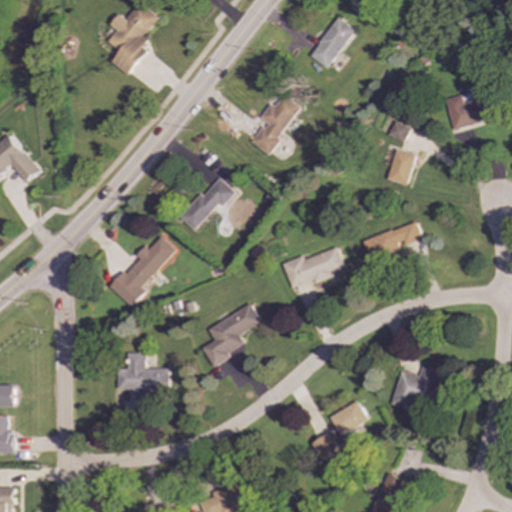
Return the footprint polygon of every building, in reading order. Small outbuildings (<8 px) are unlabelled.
[(129,75),(148,52),(143,48),(149,40),(145,37),(160,18),(141,2),(109,41),(121,51),(113,62),(129,75)] [(356,31),(339,18),(310,56),(327,69),(356,31)] [(252,142),(268,154),(302,108),(284,95),(275,107),(271,104),(261,118),(267,122),(252,142)] [(496,119),(492,97),(463,102),(462,96),(446,99),(451,127),(496,119)] [(43,171),(13,136),(0,147),(0,180),(15,167),(30,183),(43,171)] [(389,181),(408,185),(415,155),(395,151),(389,181)] [(180,218),(194,231),(220,203),(223,207),(236,193),(219,177),(180,218)] [(363,241),(369,261),(402,249),(401,247),(422,240),(416,222),(363,241)] [(131,307),(146,291),(142,287),(176,250),(161,237),(149,250),(147,249),(111,288),(131,307)] [(304,259),(303,256),(283,263),(291,288),(314,281),(315,283),(333,277),(331,272),(344,268),(337,248),(304,259)] [(261,323),(250,304),(207,329),(214,341),(202,348),(213,367),(231,357),(228,353),(245,344),(239,335),(261,323)] [(168,368),(145,369),(145,352),(127,353),(128,369),(118,369),(118,390),(169,389),(168,368)] [(431,405),(441,370),(422,365),(419,376),(401,371),(391,404),(415,411),(417,401),(431,405)] [(339,435),(367,422),(358,402),(330,415),(339,435)] [(0,453),(16,454),(16,432),(10,432),(10,417),(0,416),(0,453)] [(312,443),(322,461),(341,451),(330,433),(312,443)] [(396,511),(406,480),(384,473),(372,511),(396,511)] [(237,511),(250,507),(240,483),(191,502),(195,511),(237,511)] [(16,488),(0,488),(0,511),(11,511),(11,505),(17,505),(16,488)]
